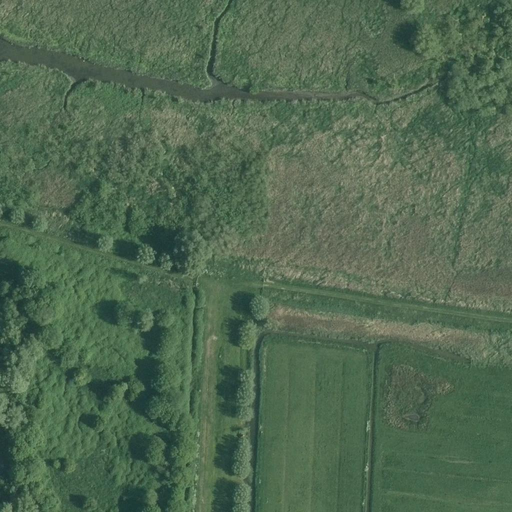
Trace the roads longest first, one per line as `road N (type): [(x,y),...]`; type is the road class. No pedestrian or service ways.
road 1 (track): [(511,321),(204,278)]
road 2 (track): [(204,278),(193,511)]
road 3 (track): [(204,278),(0,224)]
